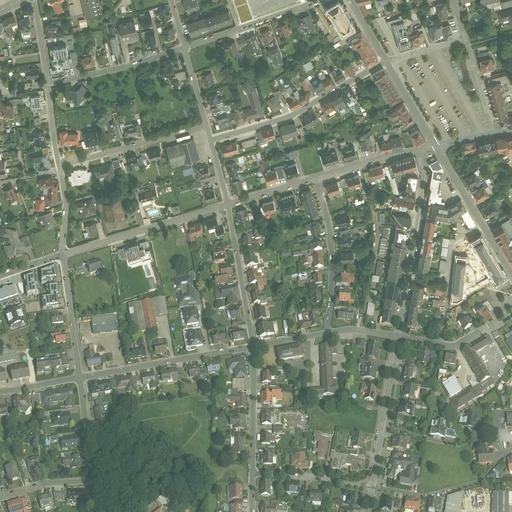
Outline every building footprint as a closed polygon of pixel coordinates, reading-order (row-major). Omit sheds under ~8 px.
[(49,0),(57,13),(63,9),(59,2),(62,0),(49,0)] [(98,0),(81,0),(85,18),(79,20),(80,27),(88,26),(86,18),(95,16),(96,19),(103,18),(98,0)] [(192,0),(183,0),(185,8),(185,9),(186,9),(187,13),(200,8),(196,0),(192,0)] [(247,0),(233,0),(242,20),(253,15),(247,0)] [(499,0),(496,0),(482,4),(483,9),(493,6),(494,10),(511,5),(511,0),(507,0),(500,2),(499,0)] [(338,1),(327,8),(331,15),(332,15),(339,27),(338,27),(342,34),(353,27),(349,20),(349,21),(347,18),(350,16),(347,10),(343,11),(342,9),(342,8),(338,1)] [(444,2),(433,5),(434,10),(437,9),(440,19),(446,17),(445,13),(447,13),(444,2)] [(369,12),(364,3),(359,4),(363,14),(369,12)] [(168,6),(155,10),(156,15),(160,14),(161,20),(171,17),(168,6)] [(228,10),(219,13),(216,14),(206,17),(210,28),(210,26),(216,24),(217,25),(221,24),(221,22),(227,20),(228,21),(232,20),(228,9),(228,10)] [(511,9),(501,12),(502,18),(503,18),(504,22),(508,21),(510,25),(511,24),(511,9)] [(28,13),(24,14),(25,18),(19,19),(21,30),(30,29),(31,29),(31,28),(29,18),(28,13)] [(411,19),(410,19),(408,14),(408,13),(407,13),(398,16),(400,22),(392,24),(399,50),(407,47),(410,47),(409,45),(410,45),(410,46),(411,46),(412,46),(413,46),(413,45),(414,45),(414,44),(418,43),(423,41),(424,42),(427,41),(426,37),(425,37),(422,27),(413,29),(411,24),(412,23),(412,22),(411,19)] [(14,15),(2,20),(3,22),(5,28),(7,27),(8,30),(6,31),(8,35),(14,33),(11,25),(17,23),(14,15)] [(151,15),(140,17),(142,27),(153,24),(151,15)] [(309,15),(300,18),(300,19),(295,21),(297,28),(298,28),(298,27),(297,25),(302,24),(305,31),(313,28),(313,27),(312,24),(309,15)] [(197,20),(194,21),(187,24),(187,23),(191,36),(192,35),(191,35),(195,34),(195,32),(200,30),(201,32),(201,30),(205,29),(205,30),(210,29),(210,28),(206,17),(205,17),(206,17),(197,20)] [(134,21),(129,22),(129,21),(126,22),(119,24),(123,39),(137,35),(134,21)] [(52,23),(49,24),(48,24),(46,27),(46,28),(47,36),(53,35),(52,32),(54,29),(57,28),(56,23),(56,22),(52,23)] [(433,42),(434,42),(435,42),(436,42),(450,37),(450,38),(451,38),(452,37),(453,36),(453,35),(450,24),(442,26),(442,23),(434,25),(433,22),(424,25),(426,31),(429,30),(432,40),(432,41),(433,42)] [(284,24),(278,26),(281,35),(292,32),(290,29),(288,29),(287,25),(285,26),(284,24)] [(168,29),(164,30),(165,34),(163,34),(165,40),(175,37),(173,33),(175,33),(173,27),(168,29)] [(269,29),(261,32),(263,36),(262,37),(265,44),(271,41),(270,38),(272,37),(269,29)] [(358,33),(357,33),(356,34),(348,39),(351,43),(352,44),(351,45),(353,47),(357,45),(366,39),(361,31),(358,33)] [(151,34),(146,35),(149,48),(157,46),(154,33),(151,34)] [(247,37),(241,40),(242,43),(248,41),(249,43),(248,44),(251,51),(259,48),(260,46),(259,44),(258,44),(255,35),(247,38),(247,37)] [(116,37),(110,38),(114,54),(120,52),(116,37)] [(345,41),(344,38),(339,41),(343,48),(347,45),(347,46),(349,45),(348,44),(351,43),(348,39),(345,41)] [(366,39),(357,45),(361,51),(360,52),(362,56),(373,50),(366,39)] [(235,41),(230,43),(226,45),(224,46),(225,49),(228,49),(229,51),(230,51),(231,54),(238,52),(235,41)] [(67,46),(50,48),(51,53),(53,53),(55,68),(53,68),(54,73),(71,71),(67,46)] [(277,48),(268,51),(268,52),(269,55),(268,56),(270,61),(274,60),(276,66),(283,63),(277,48)] [(362,56),(361,57),(364,61),(362,62),(364,64),(365,64),(366,66),(378,59),(373,50),(362,56)] [(106,52),(102,53),(101,51),(97,52),(99,63),(108,61),(106,52)] [(78,52),(70,53),(71,60),(79,59),(78,52)] [(90,56),(82,58),(84,67),(88,66),(91,66),(91,65),(94,64),(92,55),(90,56)] [(491,56),(479,59),(481,66),(480,66),(481,70),(482,69),(482,71),(483,71),(484,74),(491,72),(490,69),(494,68),(491,56)] [(466,58),(459,60),(462,71),(463,70),(467,73),(468,72),(465,61),(466,60),(466,58)] [(310,61),(303,65),(307,71),(314,67),(310,61)] [(350,63),(344,66),(350,76),(355,73),(350,63)] [(169,64),(164,65),(164,66),(160,67),(160,70),(158,75),(162,78),(167,76),(168,77),(169,76),(172,75),(175,74),(174,69),(173,70),(172,64),(169,65),(169,64)] [(383,67),(372,74),(377,82),(378,81),(379,82),(389,77),(383,67)] [(30,69),(26,70),(27,78),(32,78),(32,79),(34,78),(34,77),(35,77),(35,78),(38,78),(38,77),(39,77),(38,68),(30,69)] [(511,68),(487,76),(489,84),(487,86),(497,120),(501,122),(505,125),(506,124),(506,125),(511,125),(511,68)] [(185,71),(175,74),(172,75),(172,77),(174,77),(176,86),(180,85),(179,81),(187,78),(185,71)] [(341,71),(335,74),(334,73),(332,74),(337,83),(345,79),(344,76),(345,75),(344,73),(342,74),(341,71)] [(211,72),(202,75),(202,76),(203,77),(205,84),(204,84),(204,85),(213,82),(211,76),(212,76),(211,72)] [(330,75),(325,77),(323,73),(319,75),(320,77),(327,89),(335,84),(330,75)] [(327,89),(320,77),(313,81),(312,81),(312,82),(312,83),(319,94),(327,89)] [(379,82),(378,83),(385,94),(395,88),(389,77),(379,82)] [(253,108),(245,110),(247,116),(248,119),(263,114),(255,89),(252,85),(251,86),(247,81),(242,86),(245,89),(246,89),(248,91),(253,108)] [(82,86),(77,91),(75,91),(73,90),(72,91),(67,91),(67,98),(71,98),(71,99),(72,99),(78,104),(87,94),(85,92),(87,90),(82,86)] [(351,87),(342,92),(347,101),(352,98),(356,96),(351,87)] [(401,98),(395,88),(385,94),(391,104),(401,98)] [(216,92),(208,94),(211,104),(216,103),(219,102),(216,92)] [(299,95),(297,97),(301,104),(309,100),(308,98),(309,97),(307,94),(306,95),(305,92),(299,95)] [(341,93),(330,99),(335,108),(339,106),(339,107),(344,105),(343,103),(346,102),(341,93)] [(35,95),(28,96),(28,97),(23,98),(23,99),(23,102),(31,101),(31,102),(32,108),(35,108),(36,111),(43,110),(42,102),(41,102),(40,96),(36,96),(35,95)] [(296,95),(293,97),(294,98),(288,102),(292,109),(301,104),(297,97),(296,95)] [(282,106),(277,98),(275,96),(267,101),(273,111),(282,106)] [(329,99),(321,104),(326,112),(328,111),(334,108),(334,107),(329,99)] [(394,107),(393,108),(398,116),(400,115),(409,110),(404,101),(394,107)] [(10,102),(2,103),(4,115),(4,118),(15,116),(13,106),(13,105),(11,105),(10,102)] [(393,105),(392,106),(385,108),(391,118),(398,116),(393,108),(394,107),(393,105)] [(313,109),(309,111),(310,114),(301,119),(306,127),(316,122),(315,121),(319,119),(313,109)] [(409,110),(400,115),(405,124),(413,119),(409,110)] [(231,113),(227,115),(230,124),(238,122),(235,112),(231,113)] [(227,115),(217,118),(220,127),(230,124),(227,115)] [(134,125),(123,128),(126,137),(141,132),(138,122),(133,123),(134,125)] [(116,123),(108,125),(111,135),(108,135),(110,141),(120,138),(116,123)] [(295,123),(286,126),(286,125),(280,127),(284,138),(290,136),(289,135),(298,132),(295,123)] [(263,130),(257,132),(261,146),(267,144),(266,139),(269,138),(269,140),(272,139),(272,137),(275,136),(272,127),(263,130)] [(425,140),(419,129),(410,133),(417,145),(425,140)] [(95,130),(84,132),(86,145),(98,143),(95,130)] [(43,131),(34,133),(28,134),(29,140),(30,140),(35,139),(36,145),(41,145),(46,144),(43,131)] [(78,133),(67,134),(67,131),(60,131),(61,143),(78,142),(78,133)] [(368,131),(359,133),(364,149),(373,146),(368,131)] [(353,134),(352,132),(349,133),(352,142),(355,141),(355,140),(358,139),(356,133),(353,134)] [(388,140),(380,141),(382,152),(392,150),(389,135),(389,133),(385,134),(386,136),(388,140)] [(400,136),(390,138),(392,150),(393,150),(401,148),(402,148),(400,136)] [(511,138),(511,137),(504,139),(503,137),(501,138),(500,137),(496,138),(496,139),(498,150),(498,151),(503,150),(503,151),(509,150),(509,149),(511,148),(511,138)] [(255,138),(241,142),(243,148),(255,144),(254,143),(257,143),(255,138)] [(193,139),(179,143),(179,144),(166,147),(172,166),(184,162),(185,163),(199,158),(193,139)] [(490,140),(485,141),(478,143),(477,143),(480,156),(488,154),(488,152),(492,151),(492,152),(492,151),(497,150),(498,150),(496,139),(495,139),(490,140)] [(336,140),(328,143),(331,152),(321,155),(323,160),(324,160),(325,164),(339,160),(335,147),(338,146),(336,140)] [(236,142),(222,146),(224,155),(224,154),(225,156),(229,155),(229,153),(235,151),(236,153),(239,152),(236,142)] [(476,142),(461,145),(462,152),(469,151),(474,150),(477,149),(476,142)] [(348,143),(341,145),(342,149),(341,150),(342,154),(345,154),(346,158),(357,154),(354,146),(349,147),(348,143)] [(159,148),(148,151),(151,160),(161,157),(159,148)] [(297,149),(288,152),(290,158),(299,155),(297,149)] [(47,153),(34,156),(35,162),(40,161),(41,169),(48,168),(49,168),(50,168),(47,153)] [(136,155),(128,157),(130,165),(134,164),(134,165),(139,164),(136,155)] [(414,156),(392,162),(392,163),(395,173),(403,171),(405,176),(408,175),(407,187),(405,186),(404,191),(399,190),(400,196),(414,198),(418,171),(414,156)] [(119,159),(112,161),(114,168),(121,166),(120,163),(119,159)] [(437,159),(428,164),(433,171),(430,189),(431,190),(439,191),(443,168),(437,159)] [(235,163),(227,165),(230,175),(238,173),(235,163)] [(296,163),(286,166),(286,164),(281,165),(285,177),(299,172),(296,163)] [(111,164),(94,168),(96,178),(107,175),(109,182),(114,180),(113,173),(114,173),(111,164)] [(191,164),(182,166),(185,175),(193,172),(191,164)] [(207,165),(201,167),(200,165),(196,166),(198,172),(199,172),(200,176),(204,175),(204,176),(209,174),(208,174),(209,174),(207,165)] [(275,170),(271,171),(270,168),(267,170),(268,172),(265,173),(268,182),(285,177),(281,165),(275,167),(275,170)] [(381,165),(370,169),(370,170),(372,178),(374,177),(375,180),(376,180),(377,180),(377,181),(381,179),(380,179),(381,179),(381,178),(385,177),(384,174),(382,168),(381,165)] [(83,169),(81,170),(80,168),(77,169),(78,171),(74,172),(71,172),(72,175),(69,176),(70,180),(71,180),(72,184),(77,183),(78,181),(81,180),(82,182),(88,180),(88,179),(87,174),(88,173),(88,172),(87,169),(83,170),(83,169)] [(474,171),(469,173),(470,175),(464,178),(469,186),(480,179),(476,174),(480,172),(478,168),(474,171)] [(370,170),(363,172),(367,183),(375,180),(374,177),(372,178),(370,170)] [(354,176),(347,178),(349,184),(350,187),(350,189),(356,188),(355,185),(361,183),(359,174),(358,174),(358,175),(354,176)] [(353,175),(341,178),(343,185),(349,184),(347,178),(354,176),(353,175)] [(52,177),(49,177),(49,178),(44,178),(44,179),(40,179),(40,186),(48,186),(48,196),(46,196),(46,201),(56,202),(57,186),(53,186),(54,183),(52,183),(52,177)] [(200,179),(194,182),(196,188),(202,186),(200,179)] [(240,179),(231,182),(234,192),(243,190),(240,179)] [(485,180),(476,185),(478,188),(483,185),(485,187),(488,185),(485,180)] [(337,181),(326,184),(329,193),(330,195),(334,194),(333,192),(340,190),(339,187),(337,181)] [(151,189),(144,191),(143,190),(139,191),(140,196),(142,201),(150,199),(158,197),(155,185),(150,187),(151,189)] [(478,188),(472,192),(477,201),(489,194),(485,187),(483,185),(478,188)] [(13,187),(4,190),(7,197),(6,198),(7,200),(8,201),(16,198),(17,198),(15,193),(13,187)] [(209,188),(203,190),(204,192),(203,192),(204,197),(205,197),(207,201),(216,198),(214,189),(210,190),(209,188)] [(315,202),(314,199),(310,189),(304,191),(305,195),(302,196),(306,211),(309,210),(311,215),(318,212),(314,202),(315,202)] [(439,191),(431,190),(428,204),(438,205),(443,206),(444,202),(441,201),(441,196),(438,196),(439,191)] [(297,205),(294,194),(279,199),(282,209),(297,205)] [(396,196),(395,196),(394,201),(403,203),(403,205),(412,207),(414,198),(400,196),(396,196)] [(92,199),(75,204),(76,210),(85,207),(85,211),(83,211),(85,216),(96,213),(92,199)] [(443,206),(438,205),(436,219),(453,222),(454,220),(454,216),(463,210),(464,208),(464,206),(461,199),(460,200),(459,200),(457,201),(456,202),(448,207),(443,206)] [(44,200),(36,200),(36,210),(44,210),(44,200)] [(120,200),(104,205),(107,215),(107,216),(107,219),(109,219),(109,220),(124,215),(125,213),(124,211),(123,210),(120,200)] [(273,200),(263,204),(263,206),(260,207),(262,212),(262,211),(265,211),(265,212),(276,209),(273,200)] [(493,201),(481,208),(487,217),(488,216),(489,217),(492,215),(491,214),(499,210),(496,206),(499,205),(496,200),(494,201),(493,201)] [(438,205),(428,204),(426,217),(430,218),(435,219),(436,219),(438,205)] [(244,210),(237,211),(240,223),(249,221),(248,215),(248,214),(249,213),(248,212),(247,212),(246,212),(246,211),(244,212),(244,210)] [(51,211),(37,216),(39,221),(44,219),(46,226),(52,224),(55,223),(51,211)] [(349,214),(336,216),(338,228),(344,227),(344,224),(351,223),(349,214)] [(399,215),(395,214),(394,220),(401,221),(400,226),(405,227),(406,222),(410,223),(411,216),(399,215)] [(426,217),(423,234),(432,236),(435,219),(430,218),(426,217)] [(216,218),(206,221),(208,228),(215,226),(216,229),(218,234),(225,232),(223,227),(219,228),(219,225),(216,218)] [(511,222),(509,219),(492,229),(496,237),(501,245),(500,245),(504,251),(509,259),(511,257),(511,222)] [(318,221),(309,223),(309,224),(305,225),(308,234),(312,233),(312,234),(321,231),(318,221)] [(95,222),(85,225),(87,230),(86,230),(87,232),(88,231),(89,236),(98,233),(95,222)] [(200,222),(193,225),(192,224),(190,225),(189,226),(191,232),(192,235),(192,234),(198,233),(199,233),(202,233),(203,231),(200,222)] [(400,226),(398,225),(395,242),(394,242),(394,243),(395,243),(406,245),(409,227),(405,227),(400,226)] [(16,231),(5,228),(3,235),(4,234),(10,235),(13,245),(12,245),(12,246),(8,247),(9,248),(4,250),(6,254),(8,259),(15,256),(16,257),(21,255),(21,253),(21,248),(26,247),(25,246),(23,240),(20,241),(16,231)] [(346,234),(342,234),(342,236),(339,236),(340,244),(347,244),(347,247),(352,246),(350,233),(346,234)] [(475,242),(483,237),(481,233),(473,238),(475,242)] [(432,236),(423,234),(420,251),(430,253),(431,253),(431,249),(432,249),(433,246),(434,243),(433,243),(434,240),(432,239),(432,236)] [(28,235),(22,237),(23,240),(25,246),(31,244),(28,235)] [(505,274),(483,237),(475,242),(497,278),(505,274)] [(251,238),(243,239),(244,246),(243,246),(244,250),(253,248),(259,247),(258,242),(252,243),(251,238)] [(387,241),(381,240),(378,255),(384,256),(387,241)] [(321,241),(312,242),(313,245),(310,246),(311,251),(314,250),(314,251),(322,250),(321,241)] [(130,248),(125,249),(127,255),(128,259),(142,255),(141,253),(140,249),(138,242),(129,245),(130,248)] [(406,245),(395,243),(393,260),(391,260),(403,262),(406,245)] [(125,247),(118,249),(121,257),(127,255),(125,249),(125,247)] [(290,251),(286,252),(286,249),(281,250),(283,258),(291,257),(290,251)] [(223,251),(213,253),(215,262),(226,260),(224,252),(224,251),(223,251)] [(430,253),(420,251),(417,268),(427,269),(430,253)] [(353,252),(340,253),(341,261),(342,261),(342,264),(345,264),(345,261),(353,261),(353,252)] [(254,255),(245,257),(247,267),(258,265),(257,258),(254,258),(254,255)] [(321,256),(313,257),(308,258),(309,264),(314,263),(314,268),(318,268),(323,267),(321,256)] [(466,259),(457,258),(454,291),(463,291),(466,259)] [(384,261),(378,260),(376,275),(379,275),(381,276),(384,261)] [(391,260),(388,277),(400,279),(403,262),(391,260)] [(95,261),(87,264),(91,274),(103,271),(102,269),(104,268),(103,264),(101,265),(100,261),(95,262),(95,261)] [(82,265),(75,267),(78,275),(85,273),(82,265)] [(231,267),(220,269),(220,270),(217,270),(217,271),(218,275),(221,275),(221,278),(227,277),(233,276),(231,267)] [(55,268),(41,273),(42,282),(46,281),(46,279),(50,278),(50,280),(56,279),(55,268)] [(350,271),(345,271),(345,273),(341,273),(341,280),(349,281),(350,271)] [(258,272),(249,274),(250,284),(257,283),(262,282),(262,281),(261,277),(258,278),(258,272)] [(308,273),(292,276),(292,278),(298,277),(299,282),(309,280),(308,273)] [(36,285),(34,274),(25,278),(28,296),(39,295),(38,284),(36,285)] [(221,278),(221,275),(218,275),(214,276),(216,285),(226,283),(226,281),(227,281),(227,277),(221,278)] [(321,275),(313,277),(314,281),(313,281),(313,286),(316,285),(317,288),(322,287),(322,284),(321,275)] [(400,279),(388,277),(385,295),(397,297),(400,279)] [(189,278),(176,280),(177,290),(185,288),(186,291),(192,290),(191,287),(193,287),(192,281),(191,278),(189,278)] [(154,279),(147,281),(150,291),(156,289),(154,279)] [(424,286),(414,285),(414,289),(413,292),(422,293),(423,290),(422,290),(422,286),(423,287),(424,286)] [(0,292),(0,306),(20,300),(15,287),(9,289),(9,288),(2,291),(2,292),(0,292)] [(57,287),(49,288),(51,298),(43,299),(44,302),(45,302),(46,308),(58,306),(57,296),(58,296),(57,287)] [(235,287),(215,291),(217,300),(229,298),(230,303),(237,302),(235,287)] [(487,287),(482,290),(489,302),(494,299),(487,287)] [(186,294),(178,296),(180,305),(188,303),(195,302),(194,293),(192,293),(192,290),(186,291),(186,294)] [(163,291),(140,298),(141,302),(147,332),(157,330),(154,317),(168,315),(163,291)] [(462,296),(463,291),(454,291),(453,298),(457,299),(462,296)] [(352,293),(343,292),(342,301),(351,302),(352,293)] [(413,292),(412,296),(413,297),(412,299),(421,301),(422,297),(420,297),(421,294),(422,294),(422,293),(413,292)] [(320,293),(310,295),(310,298),(312,298),(313,305),(321,304),(320,293)] [(260,294),(252,295),(254,304),(260,303),(265,302),(265,301),(264,296),(260,296),(260,294)] [(397,297),(385,295),(386,295),(383,313),(394,315),(397,297)] [(421,301),(412,299),(413,297),(412,296),(411,304),(412,304),(411,306),(418,308),(420,308),(421,305),(419,304),(420,301),(421,301)] [(141,302),(128,305),(134,335),(147,332),(141,302)] [(486,304),(476,310),(482,319),(490,315),(488,312),(490,311),(486,304)] [(411,306),(409,318),(416,319),(418,308),(411,306)] [(5,314),(10,328),(25,322),(20,308),(5,314)] [(264,308),(255,310),(257,320),(266,319),(264,308)] [(239,310),(233,311),(233,309),(230,310),(231,319),(232,319),(232,320),(236,319),(236,318),(240,318),(239,310)] [(353,313),(348,312),(348,310),(344,309),(344,312),(338,311),(337,319),(352,321),(353,313)] [(196,310),(184,312),(185,315),(184,316),(185,319),(198,317),(197,313),(196,310)] [(58,313),(51,314),(51,317),(48,317),(49,322),(52,321),(52,325),(63,323),(62,315),(58,315),(58,313)] [(314,317),(314,313),(302,315),(303,322),(305,329),(319,326),(317,316),(314,317)] [(394,315),(383,313),(384,313),(383,319),(381,319),(380,325),(382,325),(382,326),(392,327),(394,315)] [(468,316),(459,321),(464,330),(472,326),(470,323),(471,322),(468,316)] [(116,317),(91,321),(94,335),(118,332),(117,324),(116,317)] [(198,317),(185,319),(185,322),(186,322),(187,326),(198,324),(198,320),(199,320),(198,317)] [(416,319),(409,318),(407,329),(415,330),(417,319),(416,319)] [(270,325),(266,326),(266,325),(265,325),(258,327),(260,338),(273,335),(272,325),(270,325)] [(242,330),(239,331),(238,329),(232,330),(233,336),(230,336),(231,340),(233,339),(234,341),(244,339),(242,330)] [(54,334),(53,331),(49,332),(50,335),(51,335),(52,340),(55,340),(56,344),(66,343),(65,335),(60,335),(60,333),(58,333),(54,334)] [(200,332),(188,335),(189,338),(188,338),(188,342),(202,339),(201,336),(200,336),(200,332)] [(224,333),(219,334),(219,332),(215,332),(216,334),(212,335),(214,345),(225,343),(224,333)] [(490,347),(494,345),(489,336),(485,339),(489,345),(490,347)] [(143,339),(137,340),(139,349),(132,351),(134,359),(146,357),(145,348),(144,348),(143,339)] [(202,339),(188,342),(189,345),(190,345),(190,348),(202,346),(202,343),(202,339)] [(166,340),(160,341),(160,345),(154,346),(156,355),(167,353),(166,349),(168,349),(166,340)] [(485,348),(481,341),(471,347),(475,354),(485,348)] [(376,345),(368,344),(369,344),(368,349),(369,349),(367,358),(366,357),(366,358),(371,359),(377,360),(377,359),(376,359),(378,351),(379,351),(380,346),(376,346),(376,345)] [(322,389),(306,390),(306,396),(316,395),(316,400),(323,400),(323,396),(333,395),(333,394),(338,394),(337,386),(337,381),(332,381),(331,355),(336,355),(336,347),(331,347),(331,346),(321,346),(322,389)] [(471,347),(470,346),(461,352),(481,384),(471,389),(451,401),(457,410),(477,398),(476,397),(485,391),(485,390),(494,384),(490,378),(484,368),(485,367),(485,366),(480,359),(479,358),(478,359),(475,354),(471,347)] [(301,347),(278,352),(280,361),(303,357),(301,347)] [(435,351),(421,349),(418,364),(428,365),(430,356),(434,357),(435,351)] [(15,351),(2,353),(3,356),(4,362),(17,360),(15,351)] [(93,351),(86,353),(87,358),(86,358),(88,368),(101,365),(101,364),(100,358),(99,356),(94,357),(93,351)] [(457,355),(446,353),(444,363),(455,365),(457,355)] [(113,362),(112,355),(104,356),(104,357),(105,363),(113,362)] [(240,359),(234,360),(234,361),(227,362),(229,368),(236,367),(237,373),(235,373),(236,378),(235,378),(236,378),(247,376),(243,359),(240,360),(240,359)] [(53,361),(49,362),(49,361),(44,361),(37,362),(38,367),(37,367),(38,373),(40,373),(40,374),(45,373),(45,374),(45,373),(51,372),(51,374),(62,372),(61,364),(63,364),(62,361),(60,361),(60,360),(57,361),(57,360),(53,360),(53,361)] [(220,362),(206,364),(208,374),(222,371),(220,362)] [(370,366),(359,364),(359,365),(362,365),(362,371),(363,371),(362,375),(368,376),(367,378),(375,379),(375,380),(376,375),(375,375),(376,367),(377,368),(377,367),(370,366)] [(28,366),(10,369),(12,381),(30,378),(28,366)] [(199,370),(198,366),(188,368),(190,378),(200,376),(199,370)] [(409,368),(405,367),(404,379),(411,380),(412,373),(415,373),(415,369),(413,369),(413,368),(409,368)] [(168,372),(161,373),(163,382),(170,380),(170,379),(173,379),(174,382),(179,382),(178,377),(177,371),(174,371),(174,370),(168,371),(168,372)] [(446,384),(448,372),(441,371),(439,383),(446,384)] [(272,373),(263,373),(263,383),(271,384),(271,381),(274,381),(274,377),(272,377),(272,373)] [(154,374),(141,376),(142,381),(143,386),(150,384),(151,390),(157,389),(156,383),(155,377),(154,374)] [(132,378),(116,381),(117,387),(117,389),(123,388),(123,387),(127,386),(127,388),(127,393),(135,391),(134,385),(132,378)] [(454,379),(449,382),(449,383),(443,386),(450,399),(461,393),(455,383),(456,383),(454,379)] [(244,380),(233,380),(232,386),(233,386),(233,390),(238,390),(244,390),(244,380)] [(111,382),(96,384),(98,393),(112,390),(112,388),(111,382)] [(417,388),(402,385),(402,386),(407,387),(406,393),(404,392),(404,393),(404,396),(403,396),(403,397),(409,398),(415,400),(415,399),(414,398),(415,393),(416,393),(416,392),(416,389),(417,389),(417,388)] [(375,388),(367,387),(362,386),(361,389),(361,392),(366,393),(365,400),(373,401),(375,388)] [(72,389),(47,393),(47,394),(41,394),(43,405),(51,404),(51,403),(66,401),(67,407),(68,407),(74,406),(72,389)] [(247,396),(238,396),(238,390),(233,390),(231,390),(230,396),(231,396),(231,402),(237,402),(237,408),(246,409),(247,396)] [(271,394),(262,394),(262,404),(272,404),(272,399),(276,399),(276,400),(282,400),(282,395),(281,395),(281,393),(272,393),(272,395),(271,395),(271,394)] [(38,395),(31,396),(34,408),(39,407),(39,402),(38,395)] [(27,397),(13,399),(15,414),(23,412),(23,413),(25,412),(28,408),(28,407),(29,407),(27,397)] [(411,404),(399,402),(397,414),(398,414),(404,415),(409,416),(411,404)] [(96,408),(95,409),(97,423),(110,420),(109,416),(105,416),(104,407),(102,407),(96,408)] [(470,414),(466,413),(465,418),(464,418),(463,424),(464,424),(464,427),(476,429),(478,415),(470,413),(470,414)] [(59,414),(52,415),(53,426),(54,426),(54,424),(62,423),(62,425),(71,424),(69,414),(59,415),(59,414)] [(274,414),(262,414),(262,425),(270,425),(270,419),(274,419),(274,414)] [(237,418),(235,418),(235,419),(230,419),(230,421),(230,422),(230,424),(235,424),(235,430),(245,430),(245,419),(244,419),(237,418)] [(445,422),(440,421),(440,423),(436,422),(434,428),(432,428),(430,435),(434,436),(433,439),(440,440),(441,438),(445,438),(445,437),(456,439),(457,437),(454,431),(446,430),(446,431),(443,430),(445,422)] [(322,433),(314,431),(313,436),(315,437),(329,439),(329,437),(321,435),(322,433)] [(365,436),(352,434),(352,438),(353,438),(351,448),(363,450),(365,436)] [(270,435),(262,435),(262,440),(261,440),(261,443),(262,443),(262,444),(270,445),(270,442),(271,442),(271,435),(270,435)] [(79,437),(69,438),(69,439),(61,440),(62,449),(63,449),(62,448),(62,446),(64,445),(64,447),(68,447),(68,448),(70,448),(80,446),(79,437)] [(329,439),(315,437),(314,442),(319,443),(317,450),(314,450),(314,452),(318,453),(317,458),(325,460),(329,439)] [(240,438),(236,438),(235,438),(234,454),(243,454),(243,438),(240,438)] [(403,440),(393,438),(392,448),(405,450),(407,442),(407,440),(403,440)] [(487,444),(482,445),(484,452),(478,453),(479,463),(493,462),(492,452),(489,452),(488,448),(487,444)] [(304,454),(295,454),(295,461),(292,461),(292,466),(295,466),(295,468),(299,468),(299,466),(302,466),(302,468),(304,468),(308,468),(308,462),(304,461),(304,463),(303,463),(304,454)] [(348,457),(335,454),(333,461),(333,462),(332,469),(339,470),(340,462),(342,463),(342,464),(351,465),(351,466),(352,466),(351,472),(353,472),(352,473),(354,473),(354,472),(358,473),(359,467),(360,467),(361,460),(358,459),(354,459),(355,458),(351,457),(351,458),(348,458),(348,457)] [(64,459),(62,459),(62,460),(64,460),(65,465),(72,464),(72,467),(76,466),(77,469),(82,468),(80,462),(82,462),(81,455),(77,455),(78,456),(71,457),(71,458),(64,459)] [(272,455),(262,455),(261,461),(263,461),(263,465),(272,465),(272,455)] [(40,457),(27,461),(29,468),(32,467),(32,469),(37,467),(38,469),(43,468),(40,457)] [(399,460),(391,459),(389,466),(389,467),(389,470),(388,470),(389,470),(387,478),(394,479),(396,466),(407,468),(406,476),(401,475),(399,484),(412,486),(412,484),(413,477),(415,465),(413,465),(414,460),(408,459),(408,460),(399,458),(399,460)] [(15,465),(5,468),(7,468),(9,477),(10,476),(12,481),(9,482),(20,479),(15,465)] [(496,468),(486,479),(487,480),(501,480),(501,472),(496,468)] [(420,478),(413,477),(412,484),(419,485),(420,478)] [(270,483),(261,483),(261,496),(269,496),(270,483)] [(298,484),(287,483),(287,492),(299,493),(299,490),(298,489),(298,484)] [(159,498),(144,511),(161,511),(159,509),(163,506),(165,506),(166,507),(176,499),(169,490),(159,498)] [(84,491),(69,491),(69,500),(72,500),(73,502),(72,502),(72,504),(72,505),(73,504),(74,504),(85,504),(84,491)] [(355,494),(349,493),(344,491),(343,496),(347,497),(346,504),(353,505),(354,501),(354,502),(355,497),(354,497),(355,494)] [(322,492),(317,492),(317,493),(310,492),(310,497),(308,497),(308,501),(310,501),(322,502),(322,492)] [(511,492),(503,493),(503,506),(508,506),(511,505),(511,492)] [(503,493),(493,493),(492,511),(502,511),(503,506),(503,493)] [(455,511),(458,494),(448,497),(444,511),(455,511)] [(50,495),(38,498),(41,509),(53,506),(54,505),(52,501),(50,495)] [(391,501),(383,499),(381,509),(390,511),(391,507),(390,507),(391,501)] [(419,501),(407,499),(405,509),(417,511),(419,501)] [(437,500),(429,499),(428,509),(436,511),(437,505),(438,501),(437,500)] [(21,500),(7,504),(9,511),(26,511),(26,510),(24,510),(23,507),(21,500)] [(278,501),(271,501),(271,508),(277,508),(276,511),(282,511),(282,505),(278,505),(278,501)]
